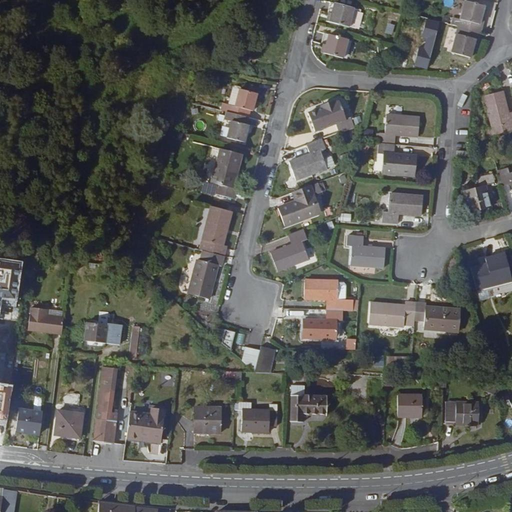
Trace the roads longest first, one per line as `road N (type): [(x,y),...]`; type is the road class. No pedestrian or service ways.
road 1 (secondary): [(0,467),(181,484),(343,487)]
road 2 (residential): [(267,308),(234,300),(293,70)]
road 3 (secondary): [(343,487),(511,463)]
road 4 (residential): [(455,87),(293,70)]
road 5 (residential): [(455,87),(442,239)]
